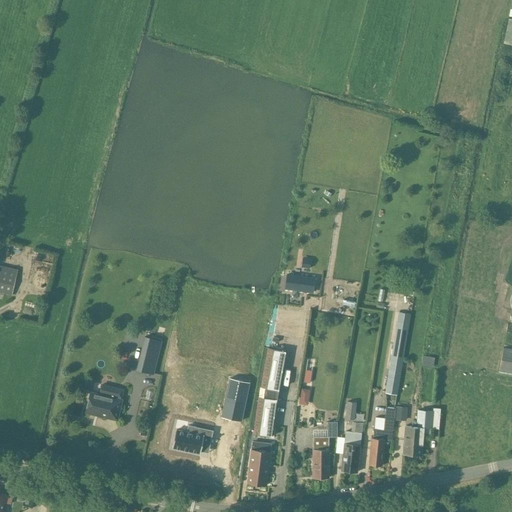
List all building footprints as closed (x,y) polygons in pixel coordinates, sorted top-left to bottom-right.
[(511,21),(504,20),(500,41),(511,42),(511,21)] [(0,292),(12,295),(18,269),(0,265),(0,292)] [(313,294),(316,280),(288,275),(286,289),(313,294)] [(384,393),(397,396),(411,314),(398,312),(384,393)] [(153,374),(161,341),(145,337),(136,370),(153,374)] [(499,371),(511,373),(511,349),(503,348),(499,371)] [(253,435),(271,437),(276,401),(285,352),(268,349),(263,374),(261,387),(260,387),(253,435)] [(421,366),(433,367),(434,358),(422,356),(421,366)] [(0,393),(24,400),(25,400),(25,399),(29,383),(29,382),(28,382),(2,375),(1,375),(0,376),(0,377),(0,393)] [(241,421),(249,382),(230,378),(221,417),(241,421)] [(117,420),(121,400),(108,397),(111,388),(101,385),(99,395),(90,393),(85,413),(86,413),(87,411),(98,414),(98,416),(117,420)] [(310,404),(310,388),(301,388),(300,404),(310,404)] [(345,419),(354,420),(356,403),(347,402),(345,419)] [(396,407),(396,419),(406,420),(406,414),(402,414),(402,408),(396,407)] [(433,411),(424,411),(423,428),(439,429),(440,408),(433,408),(433,411)] [(424,411),(417,410),(417,422),(412,422),(411,428),(405,427),(403,454),(413,455),(415,428),(423,428),(424,411)] [(392,440),(394,419),(375,417),(373,438),(371,438),(369,465),(381,466),(384,439),(392,440)] [(328,478),(328,437),(337,437),(337,422),(327,422),(327,437),(313,437),(312,478),(328,478)] [(341,471),(357,472),(361,433),(362,433),(363,423),(352,422),(351,432),(345,431),(341,471)] [(210,443),(212,437),(195,433),(196,427),(188,425),(187,432),(176,429),(172,447),(200,453),(202,441),(210,443)] [(413,455),(421,455),(423,428),(415,428),(413,455)] [(246,483),(265,486),(270,453),(251,450),(246,483)]
